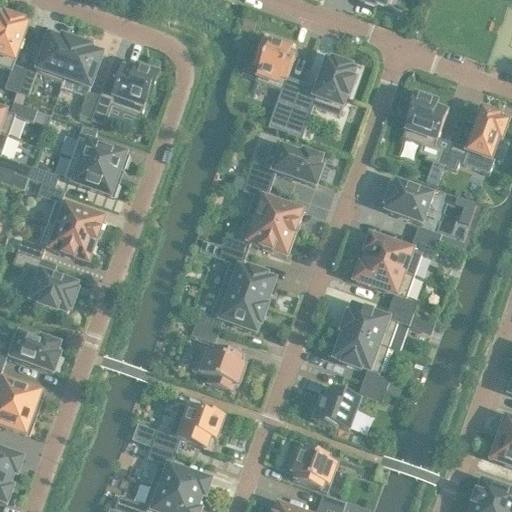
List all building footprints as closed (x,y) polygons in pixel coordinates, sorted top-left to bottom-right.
[(385,9),(385,10),(388,0),(358,0),(357,3),(375,10),(376,6),(385,9)] [(17,96),(25,73),(13,69),(28,29),(23,27),(24,24),(5,18),(4,21),(0,19),(0,70),(12,74),(5,92),(17,96)] [(64,82),(77,45),(63,40),(62,43),(50,39),(36,77),(25,73),(17,96),(29,100),(37,77),(64,87),(65,82),(64,82)] [(300,92),(289,88),(285,87),(295,60),(289,58),(292,51),(270,44),(269,47),(262,45),(254,67),(261,70),(255,84),(282,94),(277,110),(280,111),(292,115),(300,92)] [(77,45),(64,82),(65,82),(91,91),(103,57),(91,53),(92,50),(77,45)] [(327,65),(311,110),(339,120),(346,101),(349,102),(349,101),(354,85),(352,84),(355,74),(350,73),(351,70),(333,64),(332,66),(327,65)] [(152,99),(159,77),(136,69),(135,75),(123,71),(117,90),(105,85),(100,99),(92,123),(91,124),(105,129),(112,109),(141,120),(149,98),(151,99),(152,99)] [(304,120),(312,96),(300,92),(292,115),(304,120)] [(100,99),(89,95),(80,118),(92,123),(100,99)] [(434,153),(447,115),(436,111),(438,106),(415,98),(407,119),(410,120),(402,142),(434,153)] [(0,136),(8,139),(15,120),(33,126),(37,114),(14,106),(10,116),(0,112),(0,136)] [(482,112),(467,155),(491,163),(498,142),(502,143),(508,125),(499,122),(500,118),(482,112)] [(71,162),(118,179),(121,171),(124,172),(129,159),(94,146),(97,135),(83,130),(78,142),(71,162)] [(1,159),(8,139),(0,136),(0,172),(15,178),(19,166),(1,159)] [(445,170),(453,146),(441,142),(433,166),(445,170)] [(445,170),(456,174),(465,151),(453,146),(445,170)] [(253,166),(248,183),(271,191),(276,176),(316,189),(322,172),(318,170),(322,161),(304,155),(303,158),(282,151),(272,147),(264,170),(253,166)] [(116,186),(118,179),(71,162),(64,183),(114,201),(119,187),(116,186)] [(33,170),(29,182),(42,187),(55,191),(59,179),(33,170)] [(28,182),(15,178),(0,172),(0,185),(24,194),(28,182)] [(248,183),(243,194),(254,198),(246,220),(295,238),(299,228),(298,228),(303,215),(267,202),(271,191),(248,183)] [(386,215),(422,227),(432,199),(396,186),(395,191),(392,190),(386,209),(388,210),(386,215)] [(42,187),(38,199),(61,207),(66,195),(55,191),(42,187)] [(58,231),(97,245),(99,239),(101,235),(100,235),(104,222),(66,208),(58,231)] [(227,239),(223,251),(246,259),(251,246),(257,249),(272,255),(273,254),(287,259),(288,255),(289,255),(295,238),(246,220),(239,243),(227,239)] [(74,261),(89,266),(90,262),(91,262),(97,245),(58,231),(48,227),(40,249),(59,256),(58,256),(74,262),(74,261)] [(438,250),(442,238),(418,230),(414,241),(438,250)] [(414,280),(422,258),(433,262),(438,250),(414,241),(410,253),(370,239),(365,255),(368,256),(366,263),(414,280)] [(41,263),(46,252),(22,243),(18,255),(41,263)] [(223,251),(219,262),(230,266),(221,293),(266,309),(275,283),(266,280),(267,278),(248,272),(248,273),(242,271),(246,259),(223,251)] [(57,316),(58,314),(67,317),(69,312),(71,313),(78,294),(75,294),(77,289),(53,280),(57,269),(41,263),(18,255),(13,268),(31,274),(22,301),(41,308),(40,310),(55,315),(57,316)] [(390,310),(413,318),(418,306),(406,302),(414,280),(366,263),(363,269),(360,268),(354,284),(394,298),(390,310)] [(200,316),(196,327),(219,336),(223,324),(256,336),(259,327),(261,328),(268,309),(266,309),(221,293),(211,320),(200,316)] [(390,310),(386,321),(353,309),(350,318),(348,317),(341,336),(343,336),(389,352),(398,326),(409,330),(413,318),(390,310)] [(196,327),(191,339),(215,347),(219,336),(196,327)] [(0,356),(0,369),(3,371),(7,360),(54,376),(60,358),(56,357),(60,348),(42,341),(41,345),(15,336),(7,359),(0,356)] [(386,394),(390,383),(379,379),(389,352),(343,336),(334,362),(343,365),(342,367),(361,373),(361,372),(367,374),(363,386),(386,394)] [(201,347),(192,374),(212,381),(209,387),(232,396),(234,389),(238,390),(245,368),(238,366),(240,360),(201,347)] [(0,369),(0,404),(34,417),(37,409),(40,411),(44,397),(0,381),(0,380),(3,371),(0,369)] [(363,386),(358,398),(382,407),(386,394),(363,386)] [(349,434),(360,403),(331,393),(327,404),(322,402),(314,425),(335,432),(336,430),(349,434)] [(0,428),(29,439),(34,426),(31,425),(34,417),(0,404),(0,428)] [(152,448),(176,457),(181,443),(207,452),(211,441),(216,443),(224,420),(202,413),(201,415),(179,407),(168,439),(157,434),(152,448)] [(502,434),(499,442),(511,446),(511,422),(503,420),(498,433),(502,434)] [(493,448),(488,462),(511,470),(511,446),(499,442),(496,450),(493,448)] [(151,488),(199,506),(202,499),(205,500),(211,484),(171,470),(176,457),(152,448),(147,462),(159,466),(151,488)] [(327,495),(337,468),(327,464),(329,458),(306,449),(304,456),(301,455),(293,477),(300,479),(298,485),(327,495)] [(0,478),(12,483),(14,477),(17,478),(23,462),(0,453),(0,478)] [(0,504),(7,507),(13,491),(9,490),(12,483),(0,478),(0,504)] [(477,497),(474,506),(489,511),(511,511),(511,494),(482,484),(478,497),(477,497)] [(197,511),(199,506),(151,488),(144,509),(119,500),(114,511),(197,511)] [(323,498),(319,509),(326,511),(344,511),(346,506),(323,498)]
